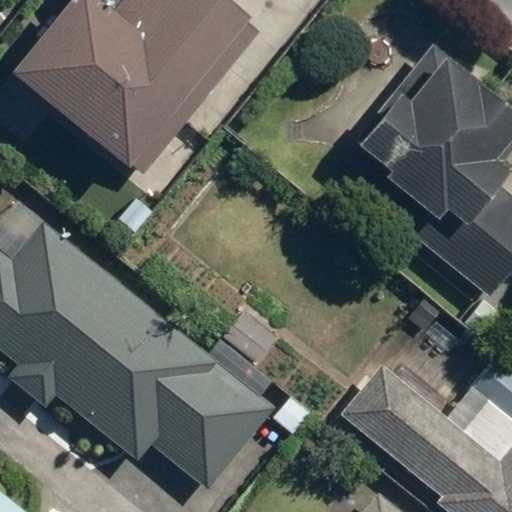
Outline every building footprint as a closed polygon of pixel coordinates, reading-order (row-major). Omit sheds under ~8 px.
[(78,0),(27,62),(139,155),(264,6),(256,0),(78,0)] [(511,183),(510,182),(511,179),(511,150),(505,145),(511,136),(511,85),(440,32),(358,142),(454,214),(429,248),(495,296),(511,273),(511,183)] [(11,372),(51,406),(65,390),(140,452),(155,434),(214,484),(284,401),(37,196),(0,241),(0,335),(24,356),(11,372)] [(511,511),(511,446),(508,451),(393,351),(348,403),(473,511),(511,511)] [(36,511),(0,481),(0,511),(36,511)] [(417,511),(386,487),(365,511),(355,511),(342,502),(333,511),(417,511)]
